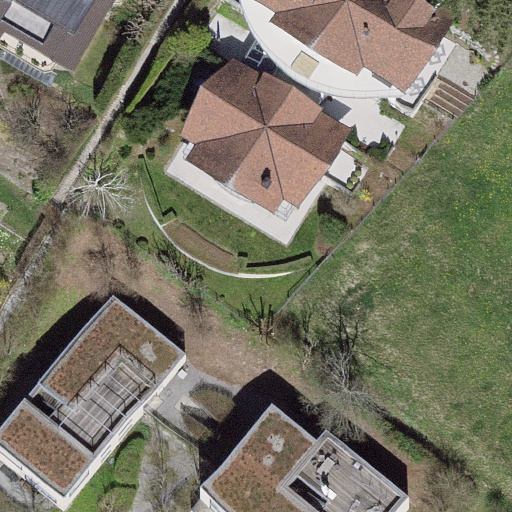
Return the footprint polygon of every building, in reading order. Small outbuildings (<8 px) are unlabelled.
[(2,0),(0,4),(0,7),(110,70),(150,0),(2,0)] [(349,63),(421,79),(471,58),(473,0),(292,0),(297,8),(349,63)] [(191,144),(315,216),(368,124),(244,53),(191,144)] [(118,302),(0,442),(0,454),(60,504),(183,357),(118,302)] [(200,511),(390,511),(281,419),(200,511)]
